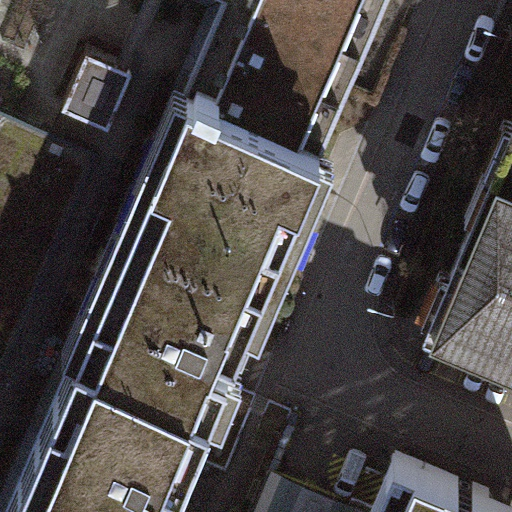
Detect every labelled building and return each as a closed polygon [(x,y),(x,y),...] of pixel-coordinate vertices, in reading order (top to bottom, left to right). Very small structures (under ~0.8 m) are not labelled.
[(221,0),(186,87),(323,145),(385,0),(221,0)] [(88,41),(64,97),(109,116),(133,60),(88,41)] [(186,87),(74,347),(211,406),(323,145),(186,87)] [(0,369),(97,145),(0,102),(0,369)] [(511,126),(494,168),(511,175),(511,126)] [(511,352),(511,175),(494,168),(430,318),(511,352)] [(164,511),(211,406),(74,347),(3,511),(164,511)] [(511,511),(511,497),(474,481),(473,483),(394,449),(370,508),(367,511),(511,511)] [(248,511),(367,511),(370,508),(269,465),(248,511)]
